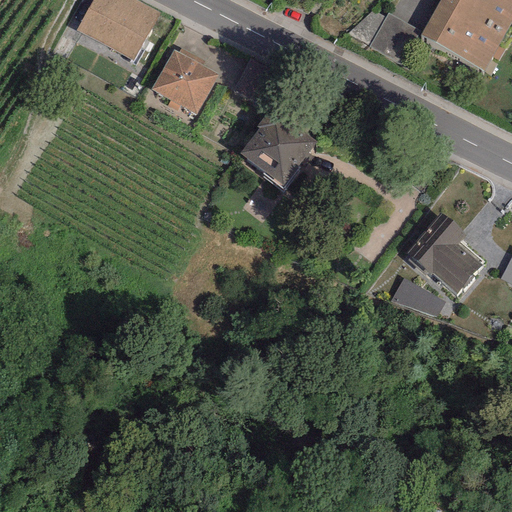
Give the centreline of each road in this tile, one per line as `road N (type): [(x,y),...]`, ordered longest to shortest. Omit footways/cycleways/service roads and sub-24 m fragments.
road 1 (secondary): [(198,0),(511,167)]
road 2 (track): [(0,184),(33,136),(42,55),(75,0)]
